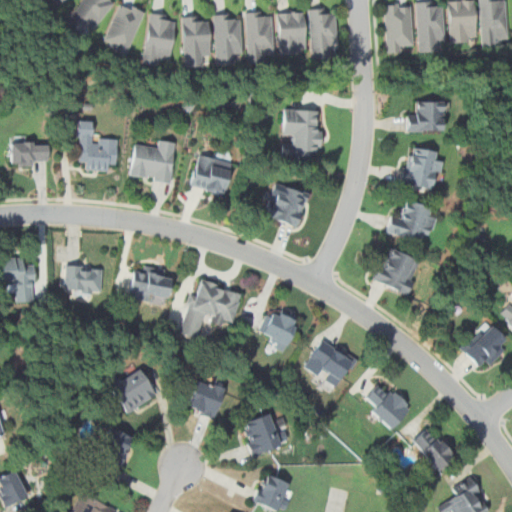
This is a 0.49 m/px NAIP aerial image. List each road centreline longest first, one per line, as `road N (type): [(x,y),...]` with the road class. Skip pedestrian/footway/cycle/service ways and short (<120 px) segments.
road 1 (residential): [(0,214),(66,212),(174,228),(315,282),(404,347),(485,423),(511,465)]
road 2 (residential): [(315,282),(353,196),(362,154),(358,0)]
